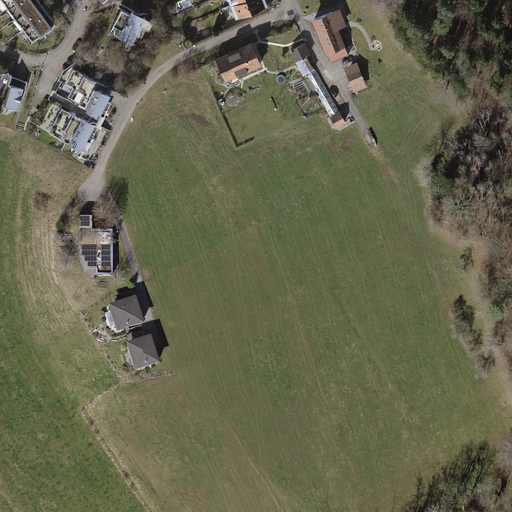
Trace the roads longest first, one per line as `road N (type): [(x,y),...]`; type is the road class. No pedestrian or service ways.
road 1 (residential): [(293,6),(164,67),(130,107),(102,162),(100,186),(157,346)]
road 2 (residential): [(74,0),(73,35),(58,54),(35,60),(0,49)]
